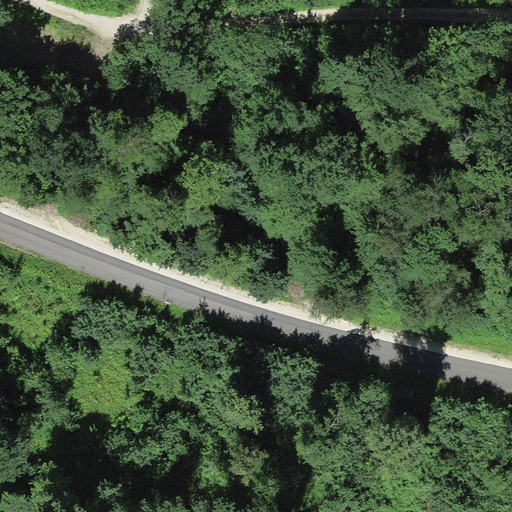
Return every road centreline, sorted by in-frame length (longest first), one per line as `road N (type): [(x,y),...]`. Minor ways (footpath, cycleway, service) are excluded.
road 1 (unclassified): [(511,376),(308,331),(0,229)]
road 2 (track): [(511,19),(304,16),(190,36),(140,35),(24,0)]
